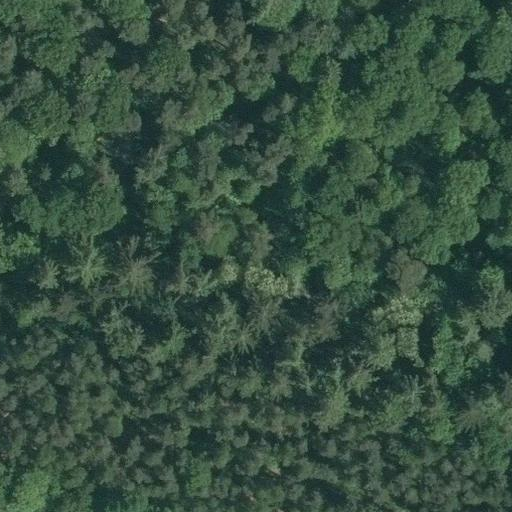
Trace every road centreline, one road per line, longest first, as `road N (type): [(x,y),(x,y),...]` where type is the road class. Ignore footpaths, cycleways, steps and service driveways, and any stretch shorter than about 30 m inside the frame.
road 1 (track): [(391,319),(0,195)]
road 2 (track): [(511,248),(391,319)]
road 3 (track): [(391,319),(511,356)]
